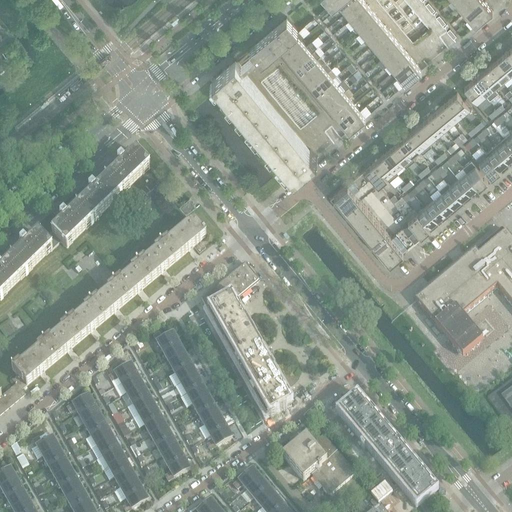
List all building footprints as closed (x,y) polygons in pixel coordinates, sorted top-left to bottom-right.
[(346,13),(361,0),(348,0),(341,6),(346,13)] [(351,19),(368,6),(362,0),(361,0),(346,13),(351,19)] [(464,12),(478,0),(465,0),(459,6),(464,12)] [(469,19),(487,4),(482,0),(478,0),(464,12),(469,19)] [(475,26),(490,13),(492,11),(487,4),(469,19),(475,26)] [(357,26),(373,12),(368,6),(351,19),(357,26)] [(362,32),(379,19),(373,12),(357,26),(362,32)] [(279,46),(298,30),(287,17),(249,48),(252,51),(261,62),(279,47),(279,46)] [(368,39),(384,25),(379,19),(362,32),(368,39)] [(373,45),(389,32),(384,25),(368,39),(373,45)] [(284,53),(300,39),(295,33),(298,31),(298,30),(279,46),(279,47),(284,53)] [(378,52),(395,38),(389,32),(373,45),(378,52)] [(384,58),(400,44),(395,38),(378,52),(384,58)] [(289,59),(306,46),(300,39),(284,53),(289,59)] [(389,65),(405,51),(400,44),(384,58),(389,65)] [(295,66),(311,52),(306,46),(289,59),(295,66)] [(300,72),(320,56),(315,49),(311,52),(295,66),(300,72)] [(394,71),(411,57),(405,51),(389,65),(394,71)] [(511,72),(511,59),(506,52),(498,59),(510,74),(511,72)] [(306,79),(326,62),(320,56),(300,72),(306,79)] [(400,77),(416,64),(411,57),(394,71),(400,77)] [(293,135),(284,123),(284,122),(283,123),(274,110),(273,111),(264,98),(263,99),(254,86),(253,87),(244,75),(247,73),(242,68),(235,59),(212,79),(294,177),(317,157),(310,149),(307,151),(303,146),(303,147),(294,134),(293,135)] [(510,74),(498,59),(489,66),(502,81),(510,74)] [(311,85),(331,68),(326,62),(306,79),(311,85)] [(405,84),(422,70),(416,64),(400,77),(405,84)] [(502,81),(489,66),(481,73),(494,88),(502,81)] [(316,92),(336,75),(331,68),(311,85),(316,92)] [(486,95),(494,88),(481,73),(473,80),(486,95)] [(322,98),(342,81),(336,75),(316,92),(322,98)] [(475,104),(486,95),(473,80),(464,87),(470,94),(468,96),(475,104)] [(327,105),(343,91),(338,85),(342,82),(342,81),(322,98),(327,105)] [(332,111),(349,97),(343,91),(327,105),(332,111)] [(472,106),(466,98),(463,100),(457,93),(448,100),(461,115),(472,106)] [(338,117),(354,104),(349,97),(332,111),(338,117)] [(461,115),(448,100),(440,107),(453,122),(461,115)] [(343,124),(359,110),(354,104),(338,117),(343,124)] [(440,107),(432,114),(446,131),(445,129),(453,122),(440,107)] [(349,131),(365,117),(359,110),(343,124),(349,131)] [(432,114),(423,121),(438,138),(446,131),(432,114)] [(423,121),(418,125),(415,128),(431,147),(431,146),(430,144),(438,138),(423,121)] [(415,128),(407,134),(423,153),(431,147),(415,128)] [(407,134),(399,141),(414,160),(415,160),(413,158),(421,152),(422,154),(423,153),(407,134)] [(399,141),(396,144),(390,148),(406,167),(414,160),(399,141)] [(511,160),(511,150),(504,141),(496,148),(508,164),(511,160)] [(390,148),(382,155),(398,174),(395,170),(403,164),(406,168),(406,167),(390,148)] [(508,164),(496,148),(487,155),(500,170),(508,164)] [(122,195),(136,181),(148,170),(149,170),(150,169),(138,156),(139,156),(137,154),(136,155),(135,153),(124,164),(123,163),(122,163),(123,162),(122,161),(118,165),(119,166),(120,166),(119,167),(120,168),(106,181),(121,197),(123,196),(122,195)] [(382,155),(374,162),(390,181),(398,174),(382,155)] [(500,170),(487,155),(479,162),(491,178),(500,170)] [(374,162),(365,169),(378,185),(386,178),(389,182),(390,181),(374,162)] [(488,181),(475,165),(467,172),(479,188),(488,181)] [(479,188),(467,172),(458,179),(471,195),(479,188)] [(471,195),(458,179),(450,186),(463,202),(471,195)] [(93,223),(108,208),(119,197),(120,198),(121,197),(106,181),(95,191),(94,190),(94,191),(93,190),(94,190),(93,189),(89,193),(90,194),(90,193),(91,194),(90,194),(91,195),(77,209),(93,225),(94,224),(93,223)] [(162,183),(152,191),(156,196),(166,188),(162,183)] [(354,192),(347,184),(330,199),(336,206),(354,192)] [(463,202),(450,186),(442,193),(454,209),(463,202)] [(360,199),(354,192),(336,206),(343,214),(360,199)] [(454,209),(442,193),(433,200),(446,215),(454,209)] [(186,213),(195,206),(189,199),(180,206),(186,213)] [(366,206),(360,199),(343,214),(349,221),(366,206)] [(446,215),(433,200),(425,207),(438,222),(446,215)] [(372,214),(366,206),(349,221),(355,228),(372,214)] [(438,222),(425,207),(417,213),(416,213),(430,229),(438,222)] [(68,247),(79,236),(90,225),(91,226),(93,225),(77,209),(67,219),(66,218),(65,219),(65,218),(64,217),(60,221),(61,221),(62,222),(63,223),(52,234),(61,243),(63,246),(64,247),(67,249),(68,248),(68,247)] [(430,229),(416,213),(408,221),(421,237),(430,229)] [(378,221),(372,214),(355,228),(361,236),(378,221)] [(206,236),(204,234),(203,234),(192,220),(191,222),(192,224),(187,228),(164,247),(162,245),(161,246),(175,263),(188,252),(189,252),(193,249),(193,248),(206,237),(205,236),(206,236)] [(385,229),(378,221),(361,236),(367,243),(385,229)] [(391,236),(385,229),(367,243),(373,250),(391,236)] [(511,240),(502,229),(415,302),(463,359),(483,342),(462,317),(497,289),(511,306),(511,240)] [(52,234),(44,242),(53,251),(61,243),(52,234)] [(28,273),(39,262),(50,251),(51,252),(53,251),(44,242),(40,238),(41,237),(39,236),(38,235),(27,246),(26,245),(25,245),(25,244),(24,243),(20,247),(21,248),(21,247),(22,248),(23,249),(12,260),(27,276),(28,274),(28,273)] [(397,243),(391,236),(373,250),(380,258),(397,243)] [(403,251),(397,243),(380,258),(386,266),(403,251)] [(175,263),(161,246),(160,248),(161,249),(140,267),(139,265),(138,266),(152,283),(161,275),(166,272),(165,271),(175,263)] [(2,298),(14,287),(25,276),(26,277),(27,276),(12,260),(1,270),(0,269),(0,298),(2,300),(3,299),(2,298)] [(259,282),(245,265),(236,273),(238,275),(236,278),(240,283),(244,280),(249,286),(248,287),(250,290),(259,282)] [(152,283),(138,266),(136,267),(138,269),(133,273),(117,286),(115,284),(114,286),(128,302),(138,294),(138,295),(140,293),(142,291),(152,283)] [(249,286),(244,280),(240,283),(236,278),(238,275),(236,273),(226,280),(240,297),(250,290),(248,287),(249,286)] [(226,280),(211,293),(211,294),(220,305),(230,299),(233,303),(234,303),(240,297),(226,280)] [(128,302),(114,286),(113,287),(114,289),(93,306),(92,304),(91,305),(105,322),(114,314),(115,314),(119,311),(118,310),(128,302)] [(220,305),(211,294),(211,293),(201,301),(207,311),(220,305)] [(253,336),(234,303),(233,303),(230,299),(220,305),(207,311),(229,350),(253,336)] [(105,322),(91,305),(89,306),(91,308),(75,322),(70,326),(68,324),(67,325),(81,342),(90,334),(91,334),(95,330),(105,322)] [(81,342),(67,325),(66,326),(67,328),(46,345),(45,343),(43,344),(58,361),(67,353),(72,350),(71,350),(81,342)] [(179,345),(177,342),(173,334),(162,340),(159,335),(154,338),(163,354),(179,345)] [(272,370),(262,353),(253,336),(229,350),(248,384),(272,370)] [(58,361),(43,344),(42,346),(44,347),(16,371),(14,369),(12,371),(18,377),(26,387),(40,376),(42,374),(45,373),(44,372),(58,361)] [(185,356),(182,350),(179,345),(163,354),(169,365),(185,356)] [(191,366),(189,363),(185,356),(169,365),(175,375),(191,366)] [(137,376),(135,373),(131,365),(109,378),(112,383),(118,380),(121,385),(137,376)] [(197,376),(194,371),(191,366),(175,375),(181,386),(197,376)] [(290,403),(289,401),(272,370),(248,384),(267,417),(281,409),(281,410),(289,406),(288,405),(290,404),(289,403),(290,403)] [(143,387),(140,381),(137,376),(121,385),(127,396),(143,387)] [(203,387),(201,384),(197,376),(181,386),(187,396),(203,387)] [(26,387),(18,377),(12,381),(16,386),(21,391),(26,387)] [(511,380),(487,399),(511,432),(511,380)] [(25,396),(21,391),(16,386),(11,390),(19,400),(20,401),(20,400),(25,396)] [(149,397),(147,394),(143,387),(127,396),(133,406),(149,397)] [(209,397),(205,392),(203,387),(187,396),(192,406),(209,397)] [(19,400),(11,390),(6,394),(15,404),(19,400)] [(6,394),(2,398),(1,398),(10,408),(14,404),(15,405),(15,404),(6,394)] [(95,408),(93,404),(89,397),(67,409),(70,414),(76,411),(79,417),(95,408)] [(155,408),(151,402),(149,397),(133,406),(139,417),(155,408)] [(214,408),(213,404),(209,397),(192,406),(199,417),(214,408)] [(10,409),(10,408),(1,398),(0,399),(0,406),(5,413),(9,409),(10,409)] [(168,406),(177,401),(175,398),(166,402),(168,406)] [(383,430),(378,425),(373,419),(374,418),(370,414),(369,415),(357,399),(355,400),(353,402),(340,413),(341,415),(342,414),(365,442),(364,443),(366,444),(383,430)] [(117,414),(113,405),(108,407),(113,417),(117,414)] [(101,418),(98,412),(95,408),(79,417),(85,428),(101,418)] [(161,418),(155,408),(139,417),(145,427),(161,418)] [(220,418),(217,413),(214,408),(199,417),(204,428),(220,418)] [(107,428),(105,425),(101,418),(85,428),(91,438),(107,428)] [(125,423),(123,418),(116,422),(119,427),(125,423)] [(167,429),(163,423),(161,418),(145,427),(150,438),(167,429)] [(226,429),(224,425),(220,418),(204,428),(210,438),(226,429)] [(113,439),(109,433),(107,428),(91,438),(97,448),(113,439)] [(172,439),(167,429),(150,438),(156,448),(172,439)] [(210,452),(232,439),(226,429),(210,438),(213,443),(207,446),(210,452)] [(408,461),(403,455),(399,450),(400,449),(399,448),(396,445),(395,445),(383,430),(366,444),(367,446),(368,445),(387,468),(391,473),(390,474),(391,475),(408,461)] [(59,449),(56,444),(53,439),(47,441),(45,437),(39,440),(39,439),(33,442),(42,458),(59,449)] [(298,444),(283,458),(303,482),(311,476),(329,497),(355,475),(323,437),(313,446),(306,438),(298,444)] [(119,450),(117,446),(113,439),(97,448),(102,459),(119,450)] [(178,450),(172,439),(156,448),(162,459),(178,450)] [(20,455),(15,445),(12,448),(17,457),(20,455)] [(81,452),(77,445),(72,449),(75,455),(81,452)] [(65,460),(63,456),(59,449),(42,458),(49,469),(65,460)] [(125,460),(121,454),(119,450),(102,459),(108,469),(125,460)] [(184,460),(182,457),(178,450),(162,459),(168,469),(184,460)] [(23,456),(17,459),(23,470),(29,467),(29,466),(23,456)] [(71,470),(67,465),(65,460),(49,469),(54,479),(71,470)] [(89,466),(85,460),(80,463),(79,463),(83,470),(89,466)] [(130,470),(125,460),(108,469),(114,479),(130,470)] [(168,483),(190,471),(184,460),(168,469),(171,474),(165,478),(168,483)] [(434,492),(429,486),(424,480),(425,479),(422,476),(422,475),(421,476),(408,461),(391,475),(392,476),(393,476),(413,499),(417,504),(416,504),(417,506),(431,495),(433,494),(433,493),(434,492)] [(17,481),(14,475),(11,470),(0,475),(0,488),(1,490),(17,481)] [(76,481),(74,477),(71,470),(54,479),(60,490),(76,481)] [(136,481),(135,479),(130,470),(114,479),(120,490),(136,481)] [(247,492),(261,479),(253,470),(234,486),(237,491),(242,487),(247,492)] [(254,501),(268,489),(261,479),(247,492),(254,501)] [(23,491),(21,488),(17,481),(1,490),(7,500),(23,491)] [(82,491),(79,486),(76,481),(60,490),(66,500),(82,491)] [(142,491),(140,488),(136,481),(120,490),(126,500),(142,491)] [(44,493),(41,487),(35,490),(39,496),(44,493)] [(262,510),(276,498),(268,489),(254,501),(262,510)] [(28,501),(25,496),(23,491),(7,500),(12,510),(28,501)] [(88,502),(86,498),(82,491),(66,500),(72,511),(88,502)] [(125,511),(130,511),(148,502),(142,491),(126,500),(129,506),(123,509),(125,511)] [(263,511),(278,511),(284,507),(276,498),(262,510),(263,511)] [(34,511),(28,501),(12,510),(13,511),(34,511)] [(217,511),(219,511),(211,501),(198,511),(217,511)] [(234,511),(240,511),(243,510),(236,501),(229,506),(234,511)] [(93,511),(94,511),(91,506),(88,502),(72,511),(93,511)]
